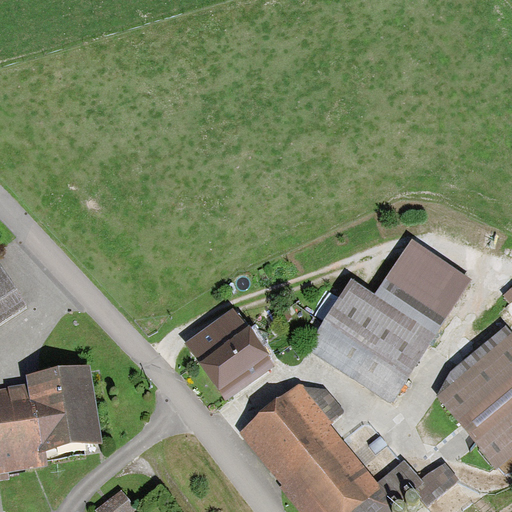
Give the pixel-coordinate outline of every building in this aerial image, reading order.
[(0,324),(20,311),(0,281),(0,324)] [(347,295),(306,359),(389,413),(442,331),(380,292),(369,309),(347,295)] [(230,326),(181,361),(214,408),(263,373),(230,326)] [(511,451),(511,353),(501,341),(431,398),(490,469),(511,451)] [(83,379),(0,393),(0,473),(97,456),(83,379)] [(296,394),(241,444),(301,511),(377,511),(409,485),(399,474),(374,496),(319,435),(341,416),(323,396),(296,394)] [(429,511),(450,493),(433,474),(408,497),(421,511),(429,511)] [(127,511),(117,499),(100,511),(127,511)]
